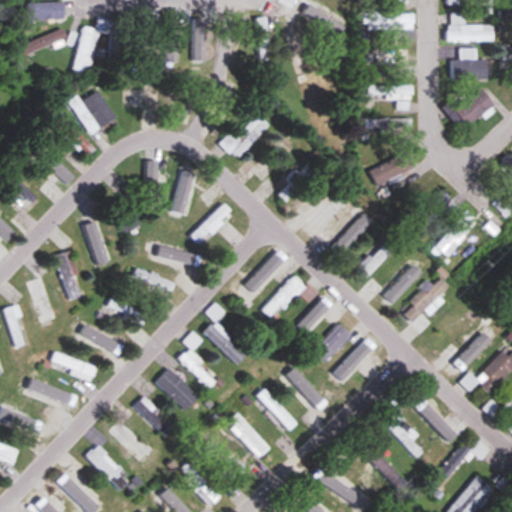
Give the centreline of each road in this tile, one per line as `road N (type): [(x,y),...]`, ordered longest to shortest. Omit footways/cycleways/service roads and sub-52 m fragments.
road 1 (residential): [(511,446),(186,141)]
road 2 (residential): [(5,511),(279,234)]
road 3 (residential): [(0,286),(148,139),(186,141)]
road 4 (residential): [(244,511),(413,356)]
road 5 (residential): [(461,164),(441,130),(438,0)]
